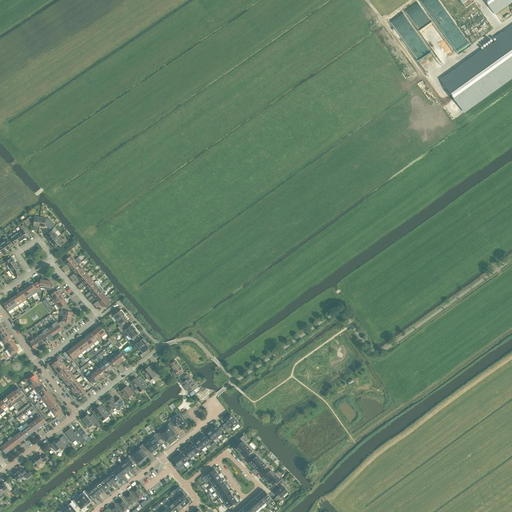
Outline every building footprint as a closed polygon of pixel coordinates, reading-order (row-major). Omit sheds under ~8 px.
[(492,44),(441,80),(464,114),(511,78),(511,26),(502,33),(495,38),(497,41),(493,45),(492,44)] [(39,227),(40,217),(34,217),(34,218),(30,217),(24,222),(28,227),(30,225),(33,225),(33,226),(39,227)] [(40,217),(39,227),(45,227),(47,227),(50,229),(54,225),(49,220),(45,219),(46,218),(40,217)] [(22,229),(17,232),(22,240),(27,237),(27,236),(29,234),(30,235),(23,225),(20,227),(22,229)] [(54,229),(45,236),(45,237),(46,236),(48,238),(47,239),(51,243),(58,237),(55,233),(56,231),(54,229)] [(11,234),(8,236),(15,245),(14,244),(17,243),(22,240),(17,232),(12,236),(11,234)] [(58,237),(51,243),(55,248),(56,247),(58,249),(57,250),(67,241),(65,239),(63,240),(59,236),(58,237)] [(5,241),(0,243),(0,244),(5,252),(10,248),(9,248),(12,246),(12,247),(13,247),(6,237),(3,239),(5,241)] [(66,264),(61,269),(63,271),(75,260),(71,256),(70,256),(68,254),(63,258),(65,261),(64,261),(66,264)] [(11,258),(2,265),(4,268),(6,267),(9,271),(16,266),(13,261),(12,262),(11,259),(11,258)] [(75,260),(63,271),(64,273),(70,268),(72,270),(79,265),(82,262),(81,262),(78,259),(78,258),(75,260)] [(74,273),(69,278),(71,280),(82,270),(83,269),(79,265),(72,270),(74,273)] [(16,266),(9,271),(12,276),(13,275),(15,278),(20,274),(18,272),(20,271),(16,266)] [(82,270),(71,280),(72,282),(77,277),(80,280),(86,274),(82,270)] [(82,282),(77,287),(79,289),(90,278),(86,274),(80,280),(82,282)] [(90,278),(79,289),(80,291),(85,286),(88,289),(94,283),(90,278)] [(32,286),(35,292),(36,291),(38,290),(38,289),(39,288),(44,289),(46,281),(40,280),(40,282),(38,282),(32,286)] [(46,281),(44,289),(50,290),(50,291),(49,292),(51,294),(51,295),(57,291),(52,285),(51,284),(51,282),(46,281)] [(90,291),(85,296),(87,298),(98,288),(101,285),(97,281),(94,283),(88,289),(90,291)] [(31,285),(27,288),(32,296),(37,293),(36,291),(35,292),(32,286),(31,285)] [(27,288),(22,292),(27,299),(32,296),(27,288)] [(98,288),(87,298),(88,300),(93,296),(95,298),(102,292),(98,288)] [(51,294),(49,296),(52,300),(61,295),(57,290),(57,291),(51,295),(51,294)] [(22,292),(17,295),(22,303),(27,299),(22,292)] [(97,301),(93,305),(95,307),(106,297),(102,292),(95,298),(97,301)] [(17,295),(12,298),(18,306),(22,303),(17,295)] [(61,295),(52,300),(55,305),(64,299),(61,295)] [(106,297),(95,307),(96,309),(101,305),(103,307),(104,306),(106,309),(111,304),(109,302),(110,301),(106,297)] [(12,298),(8,301),(13,309),(18,306),(12,298)] [(64,299),(55,305),(58,309),(61,308),(60,308),(66,304),(67,304),(64,299)] [(8,301),(3,305),(8,312),(13,309),(8,301)] [(66,304),(60,308),(61,308),(62,311),(63,310),(64,311),(63,317),(71,318),(72,313),(70,312),(70,310),(66,304)] [(117,321),(120,318),(124,315),(121,310),(119,311),(117,309),(108,316),(110,319),(113,316),(117,321)] [(119,330),(120,330),(128,323),(126,321),(128,319),(124,315),(120,318),(117,321),(120,325),(117,328),(119,330)] [(58,319),(55,320),(58,324),(57,324),(61,329),(67,325),(68,323),(70,324),(71,318),(63,317),(62,322),(61,323),(60,322),(58,319)] [(57,322),(52,325),(57,333),(62,330),(61,329),(57,324),(58,324),(57,322)] [(128,323),(120,330),(119,330),(121,333),(124,331),(128,335),(136,329),(132,324),(130,326),(128,323)] [(52,325),(47,329),(52,336),(57,333),(52,325)] [(100,336),(101,338),(106,334),(99,326),(95,330),(100,336)] [(47,329),(42,332),(48,340),(52,336),(47,329)] [(130,344),(139,337),(137,335),(139,333),(136,329),(128,335),(131,339),(128,342),(130,344)] [(91,333),(96,339),(100,336),(95,330),(91,333)] [(6,332),(0,335),(0,337),(2,341),(9,336),(6,332)] [(42,332),(38,335),(43,343),(48,340),(42,332)] [(96,339),(91,333),(87,336),(93,344),(97,341),(96,339)] [(38,335),(33,338),(38,346),(43,343),(38,335)] [(9,336),(2,341),(1,342),(4,346),(5,345),(12,340),(9,336)] [(93,344),(87,336),(83,339),(89,347),(93,344)] [(139,349),(147,343),(143,338),(141,340),(139,337),(130,344),(132,347),(135,345),(139,349)] [(33,338),(28,342),(33,349),(38,346),(33,338)] [(89,347),(83,339),(79,342),(85,350),(89,347)] [(6,350),(15,344),(12,340),(5,345),(4,346),(6,350)] [(85,350),(79,342),(75,346),(81,353),(85,350)] [(147,343),(139,349),(142,353),(139,356),(141,359),(151,352),(148,349),(150,348),(147,343)] [(15,344),(6,350),(11,356),(16,352),(15,351),(18,349),(15,344)] [(81,353),(75,346),(71,349),(77,357),(81,353)] [(77,357),(71,349),(67,352),(73,360),(77,357)] [(114,354),(121,362),(125,359),(119,351),(114,354)] [(110,357),(117,365),(121,362),(114,354),(114,353),(110,357)] [(117,365),(110,357),(106,360),(113,368),(117,365)] [(54,370),(62,364),(58,358),(52,362),(53,363),(51,365),(54,370)] [(113,368),(106,360),(102,363),(109,372),(113,368)] [(170,366),(176,374),(175,375),(176,377),(183,372),(179,367),(176,362),(170,366)] [(58,374),(66,368),(63,363),(62,364),(54,370),(58,374)] [(98,366),(100,368),(105,375),(109,372),(102,363),(98,366)] [(155,381),(160,377),(154,369),(151,371),(148,367),(142,372),(149,381),(153,378),(155,381)] [(61,378),(69,372),(66,368),(58,374),(61,378)] [(105,375),(100,368),(96,371),(101,378),(105,375)] [(94,370),(90,373),(92,375),(97,381),(101,378),(96,371),(94,370)] [(64,382),(73,376),(69,372),(61,378),(64,382)] [(97,381),(92,375),(90,373),(86,377),(92,384),(97,381)] [(190,380),(188,378),(190,377),(187,374),(186,375),(182,378),(184,382),(182,384),(183,386),(186,389),(188,392),(195,387),(193,384),(190,380)] [(30,386),(38,379),(34,375),(32,377),(31,376),(26,380),(30,386)] [(68,387),(76,380),(73,376),(64,382),(68,387)] [(144,389),(147,386),(143,381),(140,383),(136,378),(131,382),(137,389),(139,388),(141,391),(144,389)] [(33,390),(41,384),(38,379),(30,386),(33,390)] [(71,391),(79,385),(76,380),(68,387),(71,391)] [(41,384),(33,390),(37,394),(45,388),(41,384)] [(75,395),(82,389),(79,385),(71,391),(75,395)] [(135,397),(137,395),(133,389),(131,391),(127,386),(121,391),(127,399),(133,394),(135,397)] [(18,388),(14,391),(19,397),(21,400),(25,396),(23,394),(18,388)] [(45,388),(37,394),(40,398),(48,392),(45,388)] [(82,389),(75,395),(78,399),(86,393),(82,389)] [(14,391),(10,394),(17,403),(21,400),(19,397),(14,391)] [(43,403),(51,396),(48,392),(40,398),(43,403)] [(10,394),(6,397),(11,404),(13,406),(17,403),(10,394)] [(47,407),(55,401),(51,396),(43,403),(47,407)] [(6,397),(2,400),(7,407),(9,409),(13,406),(11,404),(6,397)] [(113,410),(115,408),(116,410),(117,410),(118,410),(119,410),(120,409),(120,408),(120,407),(123,404),(118,397),(114,400),(112,397),(106,402),(113,410)] [(50,411),(58,405),(55,401),(47,407),(50,411)] [(56,418),(58,416),(57,415),(60,413),(59,411),(61,409),(58,405),(50,411),(56,418)] [(108,416),(110,414),(107,409),(104,411),(100,406),(94,411),(102,422),(108,416)] [(231,429),(238,424),(230,414),(224,420),(226,423),(227,424),(224,427),(227,431),(230,428),(231,429)] [(97,428),(100,425),(92,415),(89,418),(87,415),(82,419),(89,428),(94,424),(97,428)] [(36,419),(41,426),(45,423),(40,416),(36,419)] [(172,417),(169,420),(174,426),(176,424),(178,426),(181,429),(184,427),(184,426),(185,425),(183,422),(184,421),(181,418),(181,419),(178,416),(173,419),(172,417)] [(32,422),(37,429),(41,426),(36,419),(32,422)] [(28,426),(33,432),(37,429),(32,422),(28,426)] [(170,423),(163,428),(170,438),(175,434),(172,430),(174,428),(170,423)] [(213,428),(211,430),(217,438),(222,434),(216,426),(215,426),(215,425),(212,427),(213,428)] [(24,429),(29,435),(33,432),(28,426),(24,429)] [(81,426),(78,429),(84,438),(88,435),(81,426)] [(81,443),(84,441),(80,436),(78,437),(71,428),(65,433),(73,443),(76,440),(77,442),(80,440),(81,443)] [(163,428),(155,434),(160,439),(162,438),(166,442),(170,438),(163,428)] [(20,432),(25,438),(29,435),(24,429),(20,432)] [(213,441),(217,438),(211,430),(209,431),(208,430),(206,433),(213,441)] [(16,435),(21,442),(25,438),(20,432),(16,435)] [(155,434),(148,439),(157,450),(162,446),(158,441),(160,439),(155,434)] [(12,438),(17,445),(21,442),(16,435),(12,438)] [(200,439),(206,447),(211,443),(204,435),(200,439)] [(234,448),(239,453),(249,445),(244,440),(246,438),(243,435),(236,442),(239,444),(234,448)] [(8,441),(13,448),(17,445),(12,438),(8,441)] [(148,439),(141,445),(146,451),(148,449),(152,454),(157,450),(148,439)] [(206,447),(200,439),(195,443),(201,450),(206,447)] [(67,441),(63,443),(61,440),(57,442),(56,440),(50,444),(57,453),(60,450),(61,451),(66,447),(65,446),(69,443),(67,441)] [(4,445),(4,444),(1,441),(0,441),(0,447),(5,454),(9,451),(4,445)] [(8,441),(4,444),(4,445),(9,451),(13,448),(8,441)] [(188,448),(194,456),(199,452),(193,444),(188,448)] [(141,445),(134,450),(143,461),(148,458),(144,452),(146,451),(141,445)] [(249,445),(239,453),(244,459),(249,454),(251,456),(256,452),(249,445)] [(190,460),(194,456),(188,448),(184,452),(190,460)] [(134,450),(127,456),(128,457),(132,462),(134,460),(138,465),(143,461),(134,450)] [(256,452),(251,456),(253,459),(249,463),(254,468),(261,461),(263,459),(256,452)] [(181,453),(177,457),(183,465),(188,461),(181,453)] [(44,462),(48,459),(44,454),(41,458),(38,454),(35,457),(30,462),(35,468),(36,468),(38,466),(38,465),(43,461),(44,462)] [(128,457),(124,461),(131,470),(132,469),(135,466),(135,467),(136,466),(132,462),(128,457)] [(177,470),(183,465),(177,457),(175,458),(174,458),(172,460),(172,461),(176,466),(174,467),(177,470)] [(124,461),(120,464),(127,473),(130,470),(131,470),(124,461)] [(261,461),(254,468),(259,473),(263,469),(265,471),(270,466),(270,467),(270,466),(268,463),(266,466),(261,461)] [(120,464),(115,467),(122,476),(123,476),(127,473),(120,464)] [(274,475),(274,474),(270,471),(272,469),(270,467),(270,466),(265,471),(267,473),(263,477),(267,482),(274,475)] [(115,467),(111,471),(118,480),(122,477),(122,476),(115,467)] [(26,479),(32,475),(27,469),(24,471),(22,468),(12,475),(17,482),(24,476),(26,479)] [(209,481),(218,475),(214,469),(205,476),(209,482),(210,481),(209,481)] [(111,471),(107,474),(114,483),(115,482),(118,480),(111,471)] [(276,473),(274,474),(274,475),(267,482),(271,486),(276,482),(278,484),(283,480),(276,473)] [(107,474),(103,478),(110,486),(113,484),(114,483),(107,474)] [(210,481),(212,485),(213,485),(221,479),(218,475),(209,481),(210,481)] [(103,478),(98,481),(106,490),(106,489),(110,486),(103,478)] [(213,485),(212,485),(210,486),(215,493),(217,491),(225,485),(221,479),(213,485)] [(98,481),(94,484),(101,493),(105,491),(106,490),(98,481)] [(279,489),(275,493),(280,499),(289,490),(282,482),(277,487),(279,489)] [(0,484),(0,498),(12,489),(7,483),(5,485),(3,483),(0,484)] [(94,484),(90,488),(97,496),(98,496),(101,493),(94,484)] [(221,497),(229,491),(225,485),(217,491),(220,497),(221,497)] [(138,500),(143,496),(136,487),(131,491),(138,500)] [(90,488),(86,491),(89,496),(93,500),(96,497),(97,496),(90,488)] [(85,490),(78,496),(86,507),(91,503),(87,498),(89,496),(86,491),(85,490)] [(233,496),(229,491),(221,497),(220,497),(219,498),(223,503),(233,496)] [(258,495),(265,503),(266,504),(271,499),(265,492),(263,491),(258,495)] [(131,505),(137,501),(130,492),(124,497),(131,505)] [(180,497),(187,506),(187,505),(191,502),(184,494),(180,497)] [(257,496),(254,499),(256,501),(261,507),(265,503),(258,495),(257,496)] [(78,496),(71,501),(71,502),(75,507),(78,505),(82,510),(84,508),(86,507),(78,496)] [(176,499),(175,499),(183,509),(183,508),(187,506),(180,497),(179,496),(176,499)] [(233,496),(223,503),(227,509),(237,502),(233,496)] [(123,511),(129,508),(121,499),(120,500),(116,503),(120,507),(123,511)] [(175,499),(171,503),(172,504),(172,503),(179,511),(180,511),(183,509),(175,499)] [(253,499),(248,504),(255,511),(260,507),(261,507),(256,501),(254,499),(253,499)] [(65,508),(64,508),(67,511),(75,511),(73,509),(75,507),(71,502),(65,508)] [(169,506),(169,507),(173,511),(179,511),(172,503),(172,504),(169,506)]
